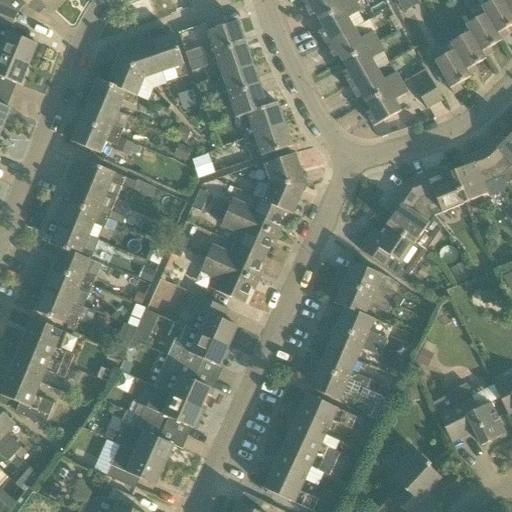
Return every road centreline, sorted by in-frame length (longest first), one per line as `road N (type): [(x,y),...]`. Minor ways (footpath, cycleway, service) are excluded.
road 1 (residential): [(196,511),(345,162)]
road 2 (residential): [(0,245),(91,25),(111,0)]
road 3 (residential): [(511,79),(455,130),(345,162)]
road 4 (residential): [(345,162),(268,0)]
